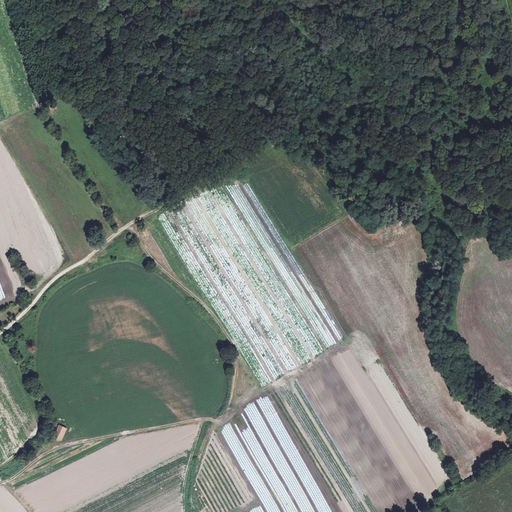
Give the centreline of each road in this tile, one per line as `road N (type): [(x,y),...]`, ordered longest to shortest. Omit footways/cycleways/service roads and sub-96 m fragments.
road 1 (track): [(220,421),(57,446),(0,481)]
road 2 (track): [(0,333),(50,283),(162,204)]
